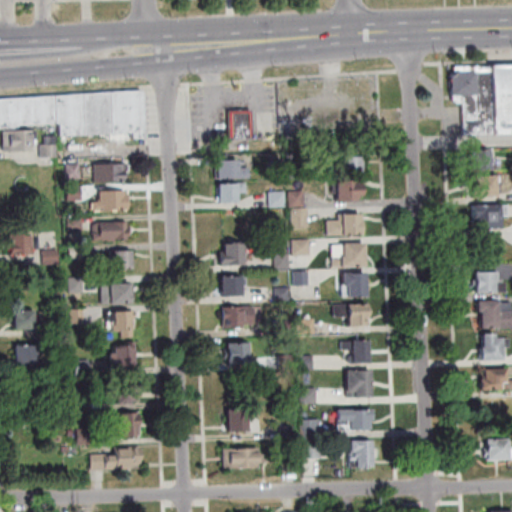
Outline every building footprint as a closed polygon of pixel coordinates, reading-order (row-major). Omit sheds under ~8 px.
[(511,132),(464,134),(463,101),(456,101),(455,99),(452,99),(451,74),(459,74),(459,66),(491,65),(491,63),(511,62),(511,132)] [(61,135),(60,122),(19,124),(19,127),(0,127),(0,96),(140,89),(143,90),(145,92),(146,137),(133,138),(133,132),(61,135)] [(253,139),(231,140),(229,110),(252,109),(253,139)] [(4,150),(3,130),(32,129),(33,149),(4,150)] [(42,157),(41,145),(58,144),(58,156),(42,157)] [(472,169),(472,157),(477,157),(476,149),(491,149),(491,157),(497,157),(498,168),(472,169)] [(362,173),(339,173),(338,157),(361,157),(362,173)] [(250,177),(216,179),(215,160),(239,159),(239,167),(250,166),(250,177)] [(281,175),(271,175),(270,161),(280,160),(281,175)] [(312,176),(291,177),(290,160),(312,160),(312,176)] [(126,181),(96,182),(95,164),(125,162),(126,181)] [(68,177),(67,164),(80,164),(81,177),(68,177)] [(474,194),(473,183),(475,183),(475,175),(496,174),(497,193),(474,194)] [(359,199),(338,200),(338,194),(334,194),(334,184),(338,184),(338,180),(362,180),(363,193),(359,194),(359,199)] [(219,182),(247,181),(247,191),(238,192),(239,201),(220,202),(219,182)] [(69,185),(81,184),(82,198),(69,199),(69,185)] [(95,201),(102,200),(101,191),(126,189),(126,193),(129,193),(130,208),(95,210),(95,201)] [(305,190),(305,206),(291,207),(290,191),(305,190)] [(270,207),(270,192),(286,191),(287,206),(270,207)] [(474,204),(509,203),(509,216),(502,216),(503,228),(478,228),(478,221),(474,221),(474,204)] [(293,227),(293,208),(309,208),(310,226),(293,227)] [(328,220),(340,220),(340,214),(362,214),(362,233),(328,234),(328,220)] [(83,216),(84,230),(70,231),(69,217),(83,216)] [(94,224),(128,222),(129,238),(95,240),(94,224)] [(35,253),(10,254),(10,247),(9,247),(9,234),(30,233),(31,246),(34,245),(35,253)] [(311,254),(294,254),(293,239),(311,239),(311,254)] [(224,243),(243,242),(244,263),(222,264),(221,252),(225,251),(224,243)] [(366,265),(333,265),(333,245),(344,244),(344,242),(366,242),(366,265)] [(85,258),(70,258),(70,245),(84,245),(85,258)] [(59,263),(45,263),(44,250),(59,249),(59,263)] [(132,250),(133,267),(116,268),(115,251),(132,250)] [(289,253),(290,268),(276,269),(275,253),(289,253)] [(309,270),(310,285),(295,285),(295,271),(309,270)] [(368,295),(344,296),(343,272),(367,271),(368,295)] [(507,292),(477,292),(476,272),(499,271),(499,279),(504,279),(504,282),(507,282),(507,292)] [(242,295),(223,296),(222,275),(241,274),(241,277),(247,277),(247,284),(242,284),(242,295)] [(83,292),(71,292),(70,277),(83,277),(83,292)] [(102,284),(132,283),(132,302),(103,303),(102,284)] [(290,287),(291,299),(276,300),(276,287),(290,287)] [(511,301),(511,326),(482,327),(482,310),(479,310),(479,300),(498,299),(498,302),(511,301)] [(334,304),(368,303),(369,325),(349,325),(349,316),(334,316),(334,304)] [(223,307),(254,305),(255,323),(244,324),(244,326),(224,327),(223,307)] [(72,323),(71,309),(84,309),(85,323),(72,323)] [(132,309),(133,334),(122,335),(122,328),(113,328),(112,320),(108,320),(108,311),(132,309)] [(16,310),(34,310),(35,328),(16,329),(16,310)] [(277,334),(277,320),(289,319),(290,333),(277,334)] [(298,319),(316,319),(316,332),(299,332),(298,319)] [(483,333),(495,332),(495,337),(502,336),(503,352),(505,352),(506,354),(507,357),(505,359),(482,359),(481,346),(483,346),(483,333)] [(354,362),(354,349),(343,349),(342,341),(370,340),(370,362),(354,362)] [(115,345),(129,344),(129,342),(136,342),(137,367),(129,367),(129,364),(116,364),(115,345)] [(250,362),(228,363),(227,342),(249,342),(250,362)] [(17,344),(37,343),(38,362),(17,362),(17,344)] [(293,354),(294,367),(280,368),(279,355),(293,354)] [(301,369),(300,355),(314,355),(314,369),(301,369)] [(49,359),(63,358),(63,368),(50,369),(49,359)] [(77,374),(77,360),(90,359),(91,374),(77,374)] [(484,368),(506,368),(506,380),(511,380),(511,388),(481,389),(480,379),(485,378),(484,368)] [(373,396),(355,396),(348,396),(348,370),(372,369),(373,396)] [(137,384),(138,401),(118,402),(118,385),(137,384)] [(317,403),(302,403),(301,388),(317,387),(317,403)] [(18,391),(20,405),(33,403),(32,389),(18,391)] [(91,409),(78,409),(78,394),(90,394),(91,409)] [(373,429),(350,430),(350,419),(338,419),(338,409),(372,408),(373,429)] [(228,410),(248,409),(249,430),(229,431),(228,410)] [(120,437),(119,413),(139,412),(140,436),(120,437)] [(321,438),(301,439),(300,419),(320,418),(321,438)] [(282,438),(281,426),(297,425),(297,438),(282,438)] [(78,428),(92,428),(93,443),(79,444),(78,428)] [(511,447),(511,458),(487,459),(487,438),(508,437),(509,447),(511,447)] [(373,466),(358,466),(358,456),(354,456),(354,450),(352,450),(352,440),(372,439),(373,466)] [(303,458),(302,442),(321,441),(322,457),(303,458)] [(92,470),(91,454),(108,453),(108,454),(116,454),(115,447),(141,446),(142,467),(92,470)] [(224,449),(259,447),(260,466),(225,467),(224,449)] [(284,473),(284,459),(298,458),(299,472),(284,473)] [(373,511),(374,501),(351,501),(351,511),(373,511)]
